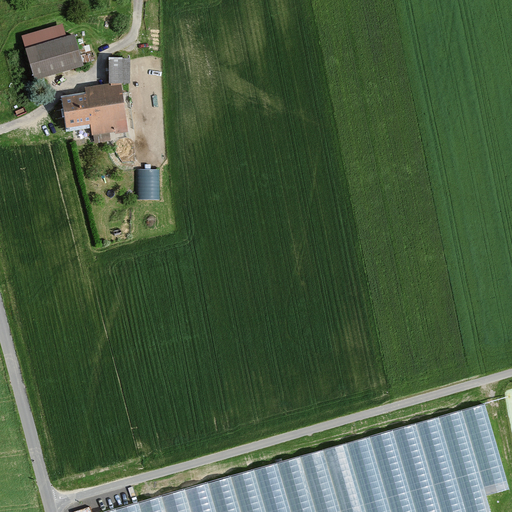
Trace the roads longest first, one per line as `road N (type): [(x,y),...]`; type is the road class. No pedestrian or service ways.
road 1 (unclassified): [(511,373),(47,506)]
road 2 (unclassified): [(0,320),(47,506)]
